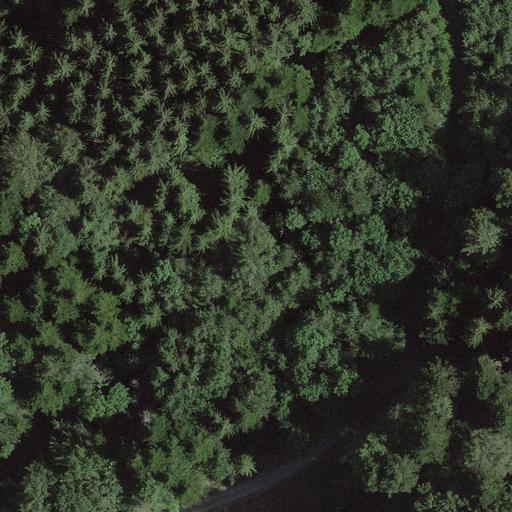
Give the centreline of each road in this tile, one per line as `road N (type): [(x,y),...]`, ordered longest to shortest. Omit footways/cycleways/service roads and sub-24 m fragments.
road 1 (track): [(450,0),(462,111),(452,178),(407,318),(407,360)]
road 2 (track): [(196,511),(289,467),(383,390),(407,360)]
